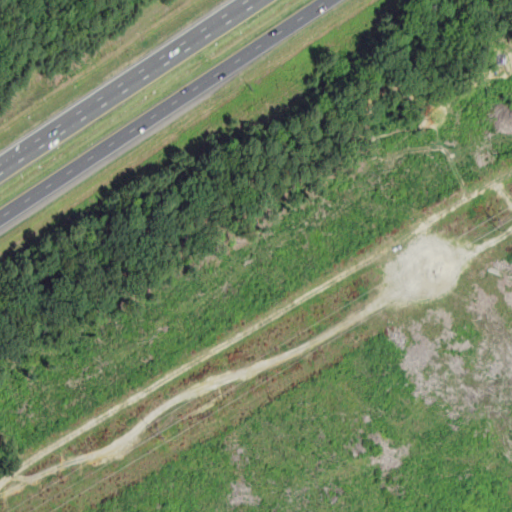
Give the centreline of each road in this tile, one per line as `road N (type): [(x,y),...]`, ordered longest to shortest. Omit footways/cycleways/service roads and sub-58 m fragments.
road 1 (track): [(0,495),(63,464),(126,448),(198,391),(293,352),(511,214)]
road 2 (motorway): [(0,216),(326,0)]
road 3 (motorway): [(261,0),(0,173)]
